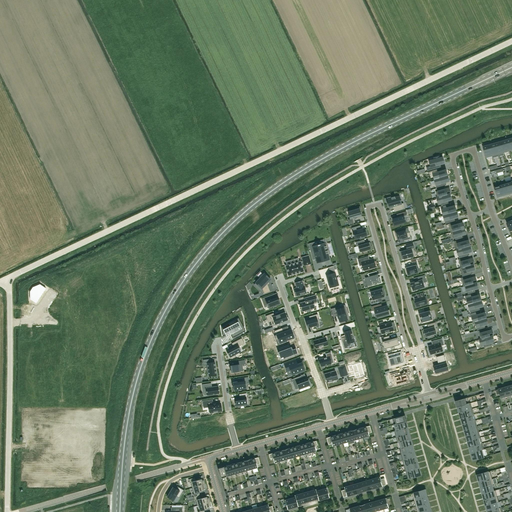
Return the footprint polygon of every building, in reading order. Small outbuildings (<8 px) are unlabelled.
[(509,151),(507,141),(501,143),(504,152),(507,151),(509,151)] [(504,152),(501,143),(495,144),(498,155),(504,153),(504,152)] [(498,155),(495,144),(490,146),(489,146),(492,155),(492,156),(493,158),(499,156),(498,155)] [(489,146),(490,146),(489,145),(483,147),(484,151),(486,157),(492,156),(492,155),(489,146)] [(427,171),(441,167),(440,164),(444,163),(443,157),(439,158),(439,156),(434,158),(435,160),(429,161),(431,166),(426,167),(427,171)] [(441,168),(432,171),(434,179),(448,175),(446,170),(442,171),(441,168)] [(449,181),(448,175),(434,179),(437,188),(446,185),(445,182),(449,181)] [(509,194),(506,182),(500,183),(503,195),(509,194)] [(503,195),(500,183),(494,185),(496,193),(497,197),(503,195)] [(436,192),(438,197),(438,198),(450,194),(451,194),(449,188),(445,189),(445,186),(437,188),(438,191),(436,192)] [(452,200),(450,194),(438,198),(438,197),(437,197),(439,203),(441,203),(442,205),(449,204),(448,201),(452,200)] [(392,198),(392,199),(387,200),(388,203),(388,204),(389,208),(393,207),(395,206),(397,211),(405,209),(404,203),(402,204),(400,196),(396,198),(395,197),(392,198)] [(442,209),(443,215),(457,211),(455,206),(451,207),(450,204),(443,206),(444,209),(442,209)] [(362,216),(359,209),(354,210),(354,209),(354,208),(348,210),(351,219),(349,220),(350,225),(354,224),(353,219),(355,218),(355,219),(355,218),(357,217),(357,218),(358,218),(358,217),(362,216)] [(398,217),(393,219),(394,223),(395,226),(403,224),(403,223),(406,223),(406,222),(404,216),(407,215),(406,211),(397,214),(398,217)] [(458,217),(457,211),(443,215),(446,223),(455,221),(454,218),(458,217)] [(451,233),(452,232),(465,228),(463,223),(459,224),(458,221),(449,224),(451,233)] [(366,229),(365,229),(365,228),(361,229),(360,225),(352,228),(353,232),(354,235),(354,236),(355,239),(359,238),(360,239),(365,238),(364,236),(367,236),(367,235),(368,234),(366,229)] [(466,234),(465,228),(452,232),(453,238),(455,237),(456,240),(463,238),(462,235),(466,234)] [(398,240),(403,238),(404,241),(411,239),(409,232),(407,233),(406,230),(396,233),(398,240)] [(454,241),(457,250),(470,246),(469,240),(465,241),(464,239),(454,241)] [(357,247),(358,246),(360,252),(371,249),(369,243),(363,244),(362,240),(355,242),(357,247)] [(329,259),(324,243),(312,247),(313,251),(310,252),(313,260),(316,259),(317,263),(321,261),(321,260),(324,259),(324,260),(329,259)] [(402,251),(404,259),(407,258),(407,259),(411,258),(411,257),(416,256),(414,248),(413,243),(406,245),(407,250),(402,251)] [(472,252),(470,246),(457,250),(459,258),(469,256),(468,253),(472,252)] [(286,265),(285,265),(285,266),(288,275),(288,276),(289,276),(288,276),(303,271),(303,272),(303,271),(302,265),(304,265),(304,266),(311,264),(308,255),(301,257),(303,262),(301,262),(301,261),(300,261),(299,262),(291,264),(290,261),(286,262),(287,265),(286,265)] [(368,256),(358,259),(360,266),(362,265),(364,270),(376,267),(374,259),(369,260),(368,256)] [(458,260),(461,268),(474,264),(474,265),(474,264),(473,258),(469,259),(468,257),(458,260)] [(414,266),(406,268),(408,275),(418,272),(415,262),(413,263),(414,266)] [(475,270),(474,265),(474,264),(461,268),(460,268),(463,277),(472,274),(471,271),(475,270)] [(330,274),(326,275),(330,287),(338,285),(335,272),(330,274),(330,273),(330,274)] [(365,278),(368,286),(380,282),(378,274),(374,275),(373,272),(368,274),(369,277),(365,278)] [(269,284),(268,281),(270,279),(264,274),(263,275),(263,274),(259,278),(260,279),(256,283),(262,288),(264,294),(270,292),(267,285),(269,284)] [(420,281),(411,283),(412,287),(413,290),(424,287),(423,283),(427,282),(425,275),(419,277),(420,281)] [(463,287),(465,286),(477,283),(475,277),(471,278),(471,275),(461,278),(463,287)] [(302,280),(295,283),(296,286),(297,288),(294,289),(294,288),(293,288),(296,296),(306,293),(304,285),(304,286),(303,286),(302,281),(302,280)] [(479,288),(477,283),(465,286),(466,292),(467,291),(468,294),(475,292),(475,290),(479,288)] [(36,303),(46,288),(45,288),(40,284),(33,287),(30,291),(30,299),(35,302),(35,303),(36,303)] [(371,304),(379,302),(378,298),(385,296),(384,291),(383,291),(382,289),(377,291),(377,289),(372,291),(372,292),(371,292),(373,299),(370,300),(371,304)] [(418,298),(415,299),(416,303),(417,306),(418,306),(420,305),(428,303),(426,296),(425,296),(424,293),(418,294),(419,298),(418,298)] [(466,296),(468,304),(482,300),(480,295),(476,296),(475,293),(466,296)] [(264,297),(261,299),(265,298),(267,305),(268,308),(280,304),(278,299),(277,297),(271,299),(269,295),(264,297)] [(305,302),(299,303),(302,312),(306,310),(306,312),(311,310),(310,309),(315,308),(313,303),(317,302),(315,295),(304,298),(305,302)] [(483,306),(482,300),(468,304),(470,313),(480,310),(479,307),(483,306)] [(387,306),(380,308),(379,304),(371,306),(373,311),(374,310),(376,318),(389,314),(387,306)] [(331,309),(332,314),(337,312),(339,322),(340,321),(341,322),(341,321),(348,319),(346,313),(347,313),(346,307),(340,309),(339,306),(339,307),(339,308),(331,310),(331,309)] [(430,311),(419,314),(422,322),(432,319),(430,311)] [(473,322),(476,322),(475,321),(487,318),(485,313),(481,314),(480,311),(471,314),(473,322)] [(273,313),(265,316),(269,326),(287,320),(284,313),(279,315),(279,314),(275,316),(274,316),(273,313)] [(317,314),(310,316),(310,317),(311,319),(310,319),(306,321),(306,324),(308,328),(314,326),(320,325),(319,321),(318,318),(318,316),(317,314)] [(488,324),(487,318),(475,321),(476,322),(478,330),(485,328),(484,325),(488,324)] [(229,326),(228,323),(221,327),(223,336),(225,335),(230,332),(231,334),(232,338),(240,334),(238,330),(241,329),(238,322),(229,326)] [(382,334),(394,330),(392,322),(380,325),(382,334)] [(437,333),(436,327),(437,327),(435,322),(429,324),(430,328),(424,330),(425,333),(424,334),(425,338),(431,336),(430,335),(437,333)] [(281,328),(274,331),(277,339),(278,339),(280,343),(293,338),(290,330),(283,332),(281,328)] [(478,331),(480,339),(481,339),(493,336),(494,336),(492,330),(488,331),(487,328),(478,331)] [(351,347),(350,342),(354,341),(353,338),(351,330),(344,332),(345,335),(345,337),(342,338),(341,336),(344,349),(349,347),(351,347)] [(383,342),(385,349),(400,345),(398,338),(390,340),(389,336),(383,337),(384,341),(383,342)] [(495,341),(493,336),(481,339),(480,339),(479,339),(481,345),(483,345),(484,347),(491,345),(491,343),(495,341)] [(244,343),(241,338),(231,343),(233,347),(226,351),(229,358),(230,357),(231,359),(235,357),(234,355),(241,352),(238,347),(244,343)] [(315,348),(327,345),(325,338),(313,341),(315,348)] [(433,345),(429,346),(431,354),(443,351),(441,346),(444,345),(442,339),(432,341),(432,342),(433,341),(434,344),(433,344),(433,345)] [(278,348),(279,351),(275,353),(277,358),(286,355),(287,358),(298,354),(296,348),(291,350),(288,344),(278,348)] [(326,357),(323,358),(321,359),(319,360),(321,366),(334,363),(331,352),(325,354),(326,357)] [(401,355),(395,357),(394,353),(388,355),(391,365),(403,362),(401,355)] [(434,366),(436,373),(448,370),(444,355),(436,357),(439,365),(434,366)] [(208,376),(216,375),(214,362),(210,363),(210,359),(203,360),(204,364),(207,364),(208,376)] [(235,361),(235,365),(230,366),(231,373),(243,371),(242,365),(245,364),(245,360),(235,361)] [(284,364),(287,371),(290,370),(291,374),(295,373),(295,375),(304,372),(303,370),(304,370),(302,363),(297,365),(295,366),(293,361),(284,364)] [(352,364),(348,366),(349,372),(353,371),(355,378),(364,375),(360,363),(352,365),(352,364)] [(344,366),(338,368),(341,376),(347,375),(344,366)] [(332,381),(332,380),(337,379),(335,371),(324,374),(327,382),(328,381),(329,382),(332,381)] [(408,381),(406,374),(399,376),(398,373),(391,375),(392,379),(394,378),(396,385),(408,381)] [(306,378),(302,380),(301,376),(291,379),(294,385),(297,384),(298,388),(302,387),(302,389),(306,387),(306,386),(309,384),(307,378),(306,378)] [(233,383),(234,390),(246,389),(245,387),(247,386),(247,383),(249,383),(248,377),(237,378),(238,382),(233,383)] [(206,388),(207,395),(219,393),(218,386),(212,387),(211,383),(202,384),(203,389),(206,388)] [(504,387),(498,389),(499,389),(496,390),(497,394),(500,394),(501,398),(506,396),(504,387)] [(239,398),(235,398),(236,406),(248,404),(246,393),(239,394),(239,398)] [(317,404),(315,395),(309,397),(308,394),(296,397),(297,401),(301,400),(303,408),(317,404)] [(457,407),(459,407),(459,406),(469,403),(468,397),(455,401),(456,404),(457,407)] [(212,400),(203,401),(203,408),(209,407),(210,413),(221,411),(221,409),(221,405),(220,403),(216,404),(216,403),(215,403),(215,404),(213,404),(212,400)] [(459,406),(459,407),(461,412),(472,409),(471,403),(469,403),(459,406)] [(472,409),(461,412),(462,418),(472,415),(472,416),(474,415),(474,414),(472,409)] [(243,412),(244,415),(236,416),(237,423),(249,421),(248,417),(251,417),(250,411),(243,412)] [(406,418),(405,415),(392,419),(394,425),(395,425),(395,424),(404,422),(407,421),(406,418)] [(472,415),(462,418),(464,424),(473,421),(472,416),(472,415)] [(221,419),(205,421),(206,430),(217,428),(217,431),(221,430),(221,428),(222,428),(221,419)] [(473,421),(464,424),(466,429),(477,426),(476,420),(473,421)] [(404,422),(395,424),(395,425),(396,430),(397,430),(406,428),(406,427),(404,422)] [(371,432),(369,426),(366,426),(361,428),(363,437),(369,436),(368,433),(371,432)] [(477,426),(466,429),(467,435),(479,432),(477,426)] [(396,437),(408,433),(406,428),(397,430),(396,430),(394,431),(396,437)] [(479,432),(467,435),(469,441),(481,438),(480,437),(479,432)] [(400,442),(409,439),(408,433),(396,437),(398,443),(400,442)] [(337,445),(335,435),(329,437),(326,438),(328,445),(331,444),(332,446),(337,445)] [(481,438),(469,441),(470,447),(471,447),(482,443),(481,438)] [(401,448),(411,445),(409,439),(400,442),(401,448)] [(317,445),(316,441),(313,442),(313,441),(308,443),(310,452),(316,451),(314,446),(317,445)] [(482,443),(471,447),(472,452),(484,449),(482,443)] [(413,451),(411,445),(401,448),(403,453),(413,451)] [(484,449),(472,452),(474,458),(478,457),(478,459),(484,457),(482,453),(485,453),(484,449)] [(402,460),(414,456),(413,451),(403,453),(401,454),(402,460)] [(279,461),(277,452),(271,453),(268,454),(270,459),(273,458),(274,463),(279,461)] [(404,465),(416,462),(414,456),(402,460),(404,465)] [(257,468),(257,465),(260,464),(258,457),(255,458),(249,459),(252,469),(257,468)] [(406,471),(417,468),(416,462),(404,465),(406,471)] [(226,476),(223,467),(218,468),(221,478),(226,476)] [(415,475),(419,474),(417,468),(406,471),(408,479),(415,477),(415,475)] [(480,480),(480,482),(492,479),(490,471),(482,473),(483,474),(483,475),(479,476),(480,480)] [(380,476),(375,478),(378,488),(383,486),(386,485),(384,478),(381,479),(380,476)] [(190,482),(192,488),(205,484),(204,480),(201,481),(201,479),(196,480),(195,477),(188,479),(189,482),(190,482)] [(492,479),(480,482),(482,488),(491,485),(492,485),(494,485),(494,484),(492,479)] [(206,488),(205,484),(192,488),(194,494),(193,494),(193,497),(200,495),(199,492),(204,491),(204,489),(206,488)] [(352,495),(349,485),(344,487),(344,490),(341,490),(343,497),(346,496),(346,497),(352,495)] [(492,485),(491,485),(482,488),(484,493),(493,491),(492,485)] [(183,490),(178,487),(177,489),(173,487),(167,497),(173,501),(176,496),(179,498),(183,490)] [(326,488),(321,489),(324,499),(329,498),(326,488)] [(493,491),(484,493),(485,499),(497,496),(495,490),(493,491)] [(414,501),(426,497),(424,491),(420,493),(420,492),(420,491),(412,493),(414,501)] [(302,503),(300,494),(294,495),(295,497),(297,505),(302,503)] [(206,497),(200,498),(200,495),(193,497),(194,500),(195,500),(197,506),(198,506),(198,505),(210,502),(209,498),(206,499),(206,497)] [(497,496),(485,499),(487,504),(487,505),(499,502),(497,496)] [(295,497),(290,498),(292,508),(298,506),(297,505),(295,497)] [(427,503),(426,497),(414,501),(416,506),(427,503)] [(292,508),(290,498),(284,500),(287,510),(292,508)] [(389,508),(386,498),(381,499),(384,509),(389,508)] [(211,506),(210,502),(198,505),(198,506),(200,511),(198,511),(197,511),(204,511),(204,510),(209,509),(209,507),(211,506)] [(499,502),(487,505),(489,511),(498,508),(497,504),(499,504),(499,502)] [(418,511),(429,509),(427,503),(416,506),(417,511),(418,511)]
